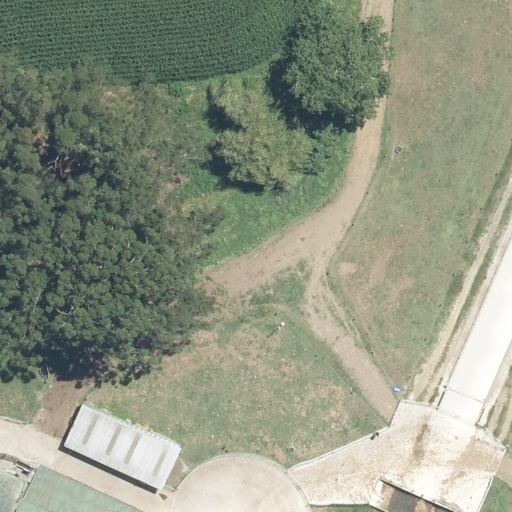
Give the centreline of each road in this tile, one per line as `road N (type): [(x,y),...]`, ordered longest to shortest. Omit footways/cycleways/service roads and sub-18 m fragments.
road 1 (track): [(511,478),(260,269),(298,234),(364,135),(358,0)]
road 2 (track): [(260,269),(37,394),(0,424)]
